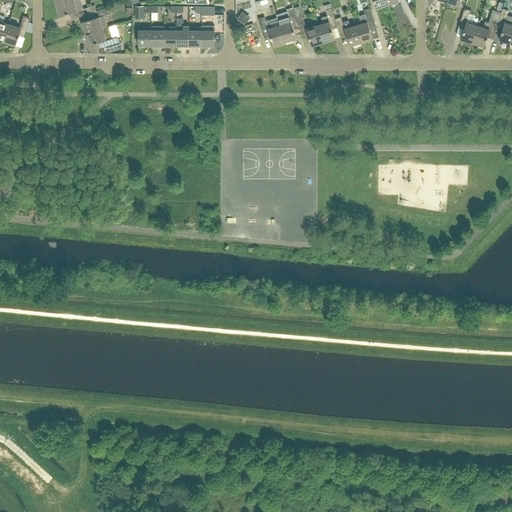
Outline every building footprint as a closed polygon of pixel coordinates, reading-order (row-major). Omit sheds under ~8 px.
[(72,0),(56,5),(60,17),(72,13),(74,18),(72,19),(72,20),(92,13),(97,12),(97,11),(95,5),(89,7),(84,9),(81,0),(72,0)] [(367,0),(370,8),(371,8),(368,0),(373,0),(377,9),(389,5),(386,0),(367,0)] [(318,25),(324,43),(336,39),(332,27),(337,26),(335,19),(336,19),(331,3),(324,5),(327,15),(321,17),(323,24),(318,25)] [(144,18),(144,6),(135,6),(135,19),(144,18)] [(92,13),(94,19),(82,22),(86,34),(103,29),(109,27),(106,15),(111,14),(109,7),(97,11),(97,12),(92,13)] [(0,8),(0,41),(3,42),(8,24),(0,21),(0,11),(1,9),(0,8)] [(280,25),(286,43),(298,39),(294,27),(299,26),(295,11),(294,8),(288,10),(289,15),(283,17),(285,23),(280,25)] [(359,16),(361,24),(356,25),(362,43),(374,39),(370,27),(375,26),(376,28),(377,28),(371,8),(370,8),(364,10),(365,14),(359,16)] [(478,26),(467,22),(470,10),(464,8),(458,28),(459,28),(459,26),(465,28),(461,40),(473,44),(478,26)] [(299,26),(303,39),(304,38),(303,36),(308,35),(312,47),(324,43),(318,25),(307,29),(301,9),(295,11),(299,26)] [(485,21),(483,27),(478,26),(473,44),(485,47),(489,35),(494,37),(493,39),(494,39),(498,26),(502,12),(501,12),(493,9),(489,22),(485,21)] [(498,26),(503,28),(499,40),(511,44),(511,41),(511,24),(511,20),(507,18),(509,11),(502,9),(501,12),(502,12),(498,26)] [(19,27),(8,24),(3,42),(15,46),(19,34),(24,35),(23,38),(24,38),(26,29),(31,31),(31,23),(29,22),(30,18),(23,16),(19,27)] [(286,43),(280,25),(278,18),(267,22),(265,17),(259,19),(265,39),(265,36),(270,35),(274,47),(286,43)] [(362,43),(356,25),(345,29),(342,17),(336,19),(335,19),(337,26),(341,39),(342,39),(341,36),(346,35),(350,47),(362,43)] [(190,46),(190,30),(189,30),(189,25),(183,25),(183,30),(177,30),(177,46),(190,46)] [(158,30),(152,30),(152,46),(165,46),(165,30),(164,30),(164,26),(158,26),(158,30)] [(165,30),(165,46),(177,46),(177,30),(177,26),(169,26),(169,30),(165,30)] [(190,30),(190,46),(202,47),(202,31),(202,26),(195,26),(195,31),(190,30)] [(109,27),(103,29),(86,34),(89,46),(101,42),(103,47),(100,48),(100,49),(120,43),(118,36),(113,38),(109,27)] [(152,46),(152,30),(152,27),(147,27),(147,30),(139,30),(139,46),(152,46)] [(202,31),(202,47),(215,47),(215,31),(202,31)] [(391,41),(381,42),(381,36),(376,36),(377,58),(392,57),(391,41)] [(0,186),(0,199),(12,190),(6,182),(0,186)]
